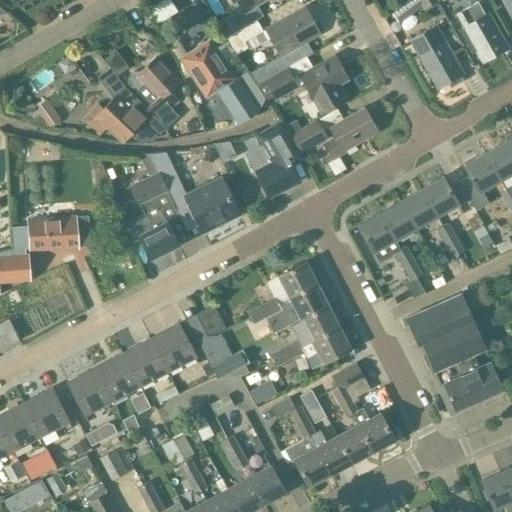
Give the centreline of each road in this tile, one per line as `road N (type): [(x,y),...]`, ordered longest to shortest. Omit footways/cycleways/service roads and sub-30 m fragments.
road 1 (residential): [(0,377),(314,211)]
road 2 (residential): [(437,455),(314,211)]
road 3 (residential): [(0,121),(125,147),(235,132)]
road 4 (residential): [(432,138),(351,0)]
road 5 (residential): [(314,211),(432,138)]
road 6 (residential): [(112,0),(0,62)]
